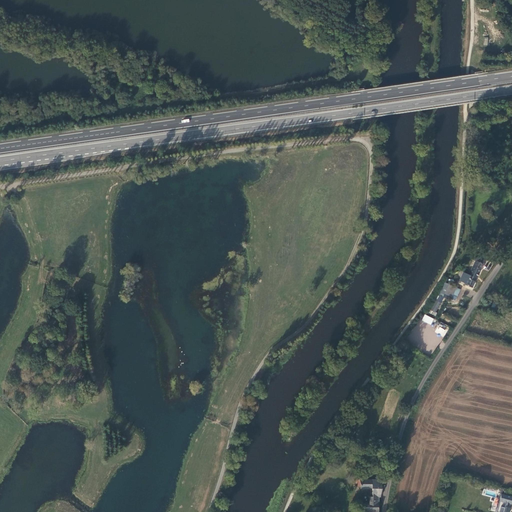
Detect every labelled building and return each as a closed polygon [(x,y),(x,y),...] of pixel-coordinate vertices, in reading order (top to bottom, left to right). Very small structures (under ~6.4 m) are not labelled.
[(464,284),(472,288),(483,265),(484,265),(487,259),(476,254),(474,260),(475,261),(469,275),(464,272),(460,281),(465,283),(464,284)] [(451,299),(456,301),(460,290),(448,285),(445,294),(452,297),(451,299)] [(434,299),(428,308),(435,312),(441,303),(434,299)] [(491,309),(496,311),(497,308),(500,309),(502,305),(497,302),(494,301),(491,309)] [(435,312),(428,308),(426,311),(435,316),(437,313),(435,312)] [(422,320),(431,325),(434,318),(424,314),(422,320)] [(444,335),(449,326),(446,324),(441,334),(444,335)] [(360,479),(360,486),(361,489),(370,489),(370,502),(379,502),(379,497),(380,497),(382,489),(381,480),(360,479)] [(511,494),(503,492),(501,499),(511,501),(511,494)] [(379,502),(370,502),(370,504),(360,504),(360,511),(363,511),(368,511),(379,511),(379,502)]
